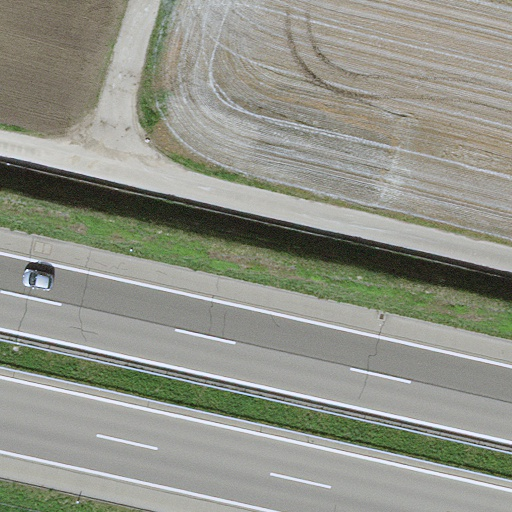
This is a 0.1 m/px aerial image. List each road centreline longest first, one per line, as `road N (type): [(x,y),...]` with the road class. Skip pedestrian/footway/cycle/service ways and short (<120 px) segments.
road 1 (motorway): [(511,404),(0,292)]
road 2 (motorway): [(0,415),(445,511)]
